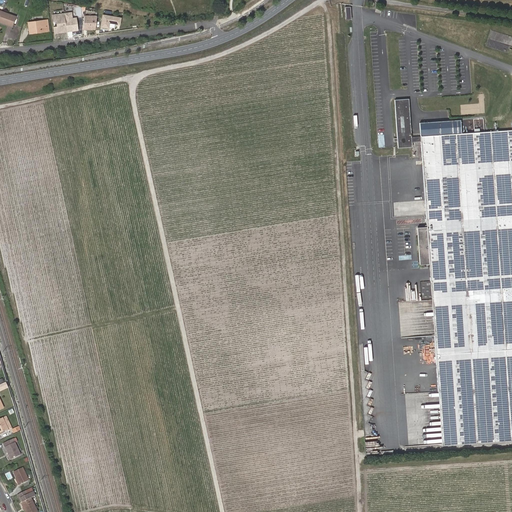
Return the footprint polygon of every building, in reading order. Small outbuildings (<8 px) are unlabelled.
[(0,22),(9,26),(13,16),(0,10),(0,22)] [(77,31),(75,18),(71,18),(71,13),(64,14),(66,32),(77,31)] [(66,32),(64,14),(51,15),(52,22),(56,22),(57,28),(53,28),(54,34),(66,32)] [(48,29),(47,19),(31,21),(33,32),(38,32),(38,30),(48,29)] [(488,39),(487,47),(508,52),(509,45),(505,44),(506,38),(503,37),(502,40),(499,40),(498,42),(488,39)] [(511,130),(411,137),(408,99),(395,100),(398,148),(421,146),(426,227),(417,228),(420,264),(429,264),(432,306),(435,348),(442,444),(511,438),(511,130)] [(461,134),(461,120),(421,123),(421,136),(441,134),(461,134)] [(9,387),(6,381),(0,384),(0,387),(1,390),(9,387)] [(1,420),(0,420),(0,431),(1,432),(5,430),(6,432),(8,431),(8,430),(12,428),(7,416),(3,418),(2,417),(0,418),(0,419),(1,420)] [(20,455),(13,439),(3,444),(10,460),(20,455)] [(366,454),(381,454),(381,445),(366,445),(366,454)] [(16,479),(19,485),(28,481),(22,468),(13,472),(16,479)] [(30,499),(34,497),(30,489),(16,495),(20,504),(30,499)] [(35,511),(30,499),(20,504),(24,511),(35,511)]
